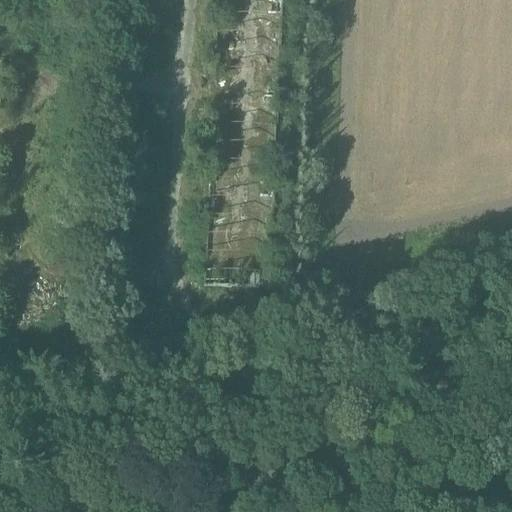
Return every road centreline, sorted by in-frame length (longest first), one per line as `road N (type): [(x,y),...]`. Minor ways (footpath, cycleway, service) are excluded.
road 1 (track): [(0,389),(189,340),(511,274)]
road 2 (unclassified): [(511,371),(374,450),(224,511)]
